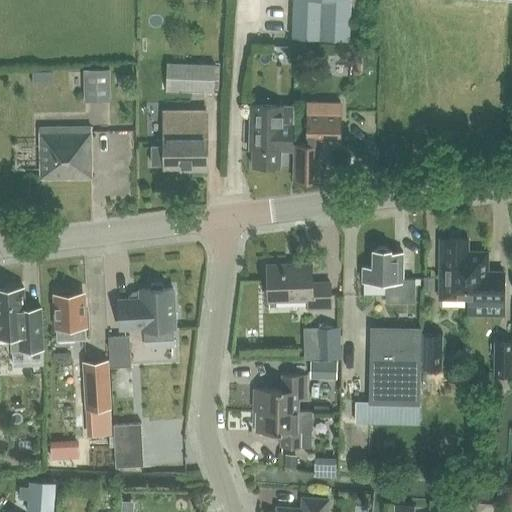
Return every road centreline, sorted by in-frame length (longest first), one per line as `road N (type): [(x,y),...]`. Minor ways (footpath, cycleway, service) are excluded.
road 1 (residential): [(227,511),(206,442),(231,232)]
road 2 (tertiary): [(231,232),(511,197)]
road 3 (unknown): [(231,232),(250,0)]
road 4 (tertiary): [(0,255),(231,232)]
